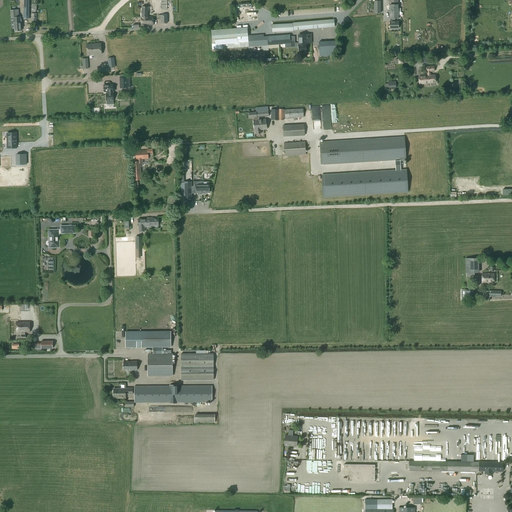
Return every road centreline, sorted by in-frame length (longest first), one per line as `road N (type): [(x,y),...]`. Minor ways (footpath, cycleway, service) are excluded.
road 1 (residential): [(511,125),(144,146)]
road 2 (track): [(207,211),(511,199)]
road 3 (unclassified): [(60,355),(62,306),(110,300),(109,216),(171,212)]
road 4 (unknown): [(496,500),(480,477),(337,483),(307,468),(295,478)]
road 5 (unclassified): [(0,39),(175,27)]
road 6 (unclassified): [(207,24),(342,14),(361,0)]
